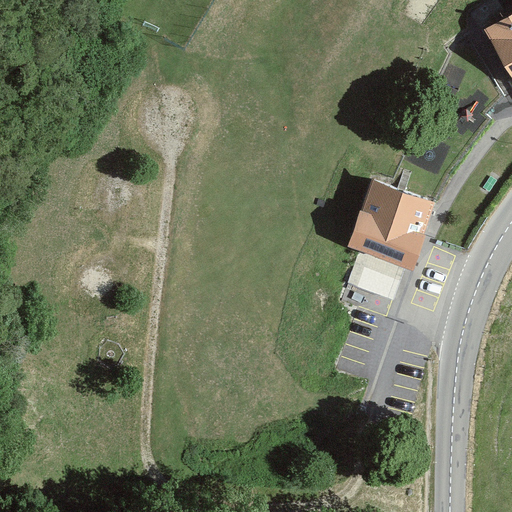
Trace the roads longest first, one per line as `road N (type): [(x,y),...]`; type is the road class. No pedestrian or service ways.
road 1 (track): [(369,402),(353,480),(335,496),(261,496),(160,480),(144,454),(146,383),(173,114)]
road 2 (secondary): [(511,222),(466,317),(450,511)]
